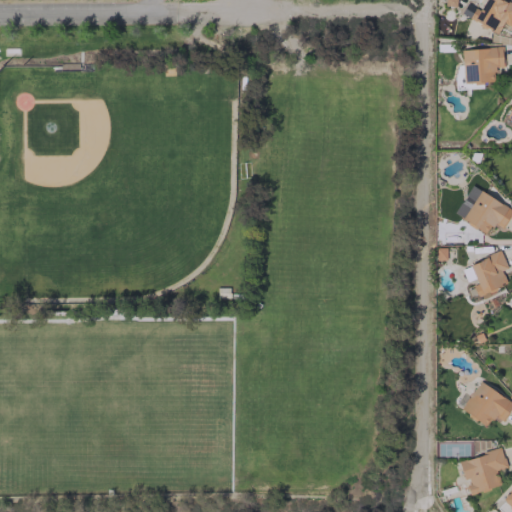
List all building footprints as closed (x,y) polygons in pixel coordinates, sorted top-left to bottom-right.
[(510,26),(511,20),(511,4),(501,0),(483,0),(479,10),(472,7),(467,19),(497,32),(501,22),(510,26)] [(463,82),(492,81),(492,67),(501,66),(500,47),(462,49),(463,82)] [(484,233),(491,222),(500,227),(511,210),(470,185),(453,214),(484,233)] [(463,232),(442,231),(441,242),(463,243),(463,232)] [(476,284),(472,285),(478,298),(507,285),(500,270),(506,268),(499,250),(467,263),(476,284)] [(483,425),(489,415),(499,422),(511,404),(478,381),(459,409),(483,425)] [(469,494),(499,484),(495,471),(505,467),(499,448),(457,461),(463,480),(464,479),(469,494)] [(511,511),(511,485),(500,500),(509,508),(505,511),(511,511)]
